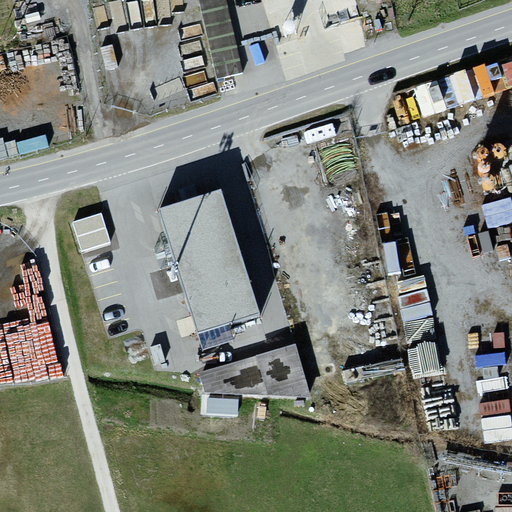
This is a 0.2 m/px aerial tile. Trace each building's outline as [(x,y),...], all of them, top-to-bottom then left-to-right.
[(226,0),(200,0),(218,79),(244,73),(238,47),(226,0)] [(511,60),(417,80),(423,108),(511,90),(511,60)] [(221,189),(158,209),(197,333),(259,313),(221,189)] [(511,198),(485,204),(489,224),(511,220),(511,198)] [(101,213),(72,222),(81,252),(110,243),(101,213)] [(296,344),(199,373),(204,393),(311,397),(296,344)] [(489,442),(511,437),(511,411),(510,402),(482,407),(489,442)]
